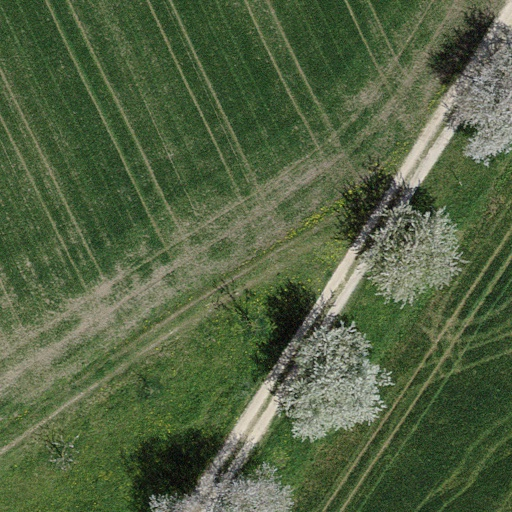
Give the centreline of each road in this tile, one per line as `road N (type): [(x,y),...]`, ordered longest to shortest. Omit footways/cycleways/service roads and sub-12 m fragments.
road 1 (track): [(203,511),(511,18)]
road 2 (track): [(0,463),(396,197)]
